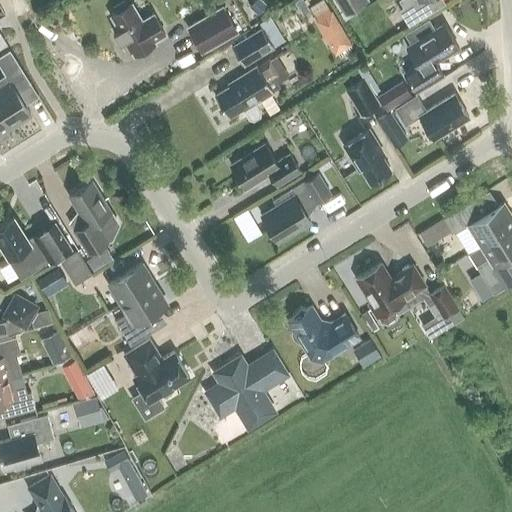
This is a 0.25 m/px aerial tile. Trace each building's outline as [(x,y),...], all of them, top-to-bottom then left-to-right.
[(301,14),(308,10),(302,0),(295,0),(294,1),(301,14)] [(317,20),(331,12),(323,0),(322,0),(309,8),(317,20)] [(335,0),(345,14),(366,0),(335,0)] [(400,0),(406,8),(401,11),(409,23),(436,6),(432,0),(400,0)] [(131,4),(111,15),(119,29),(115,32),(113,33),(114,34),(115,33),(120,41),(119,42),(119,43),(121,42),(128,53),(132,51),(134,55),(154,43),(153,40),(164,34),(153,15),(142,22),(131,4)] [(239,33),(223,5),(186,26),(202,54),(239,33)] [(435,62),(458,48),(444,24),(406,47),(418,65),(404,73),(416,93),(443,76),(435,62)] [(243,66),(274,47),(262,28),(232,47),(243,66)] [(0,77),(0,110),(10,126),(31,113),(16,91),(30,82),(14,55),(10,49),(0,55),(0,66),(5,75),(0,77)] [(257,66),(237,79),(238,81),(214,95),(228,117),(242,109),(243,111),(244,110),(249,119),(253,120),(259,116),(260,112),(255,104),(273,92),(267,81),(278,74),(269,60),(258,67),(257,66)] [(347,90),(362,114),(379,103),(364,79),(347,90)] [(393,84),(376,95),(386,110),(403,100),(393,84)] [(434,139),(469,117),(454,94),(426,112),(416,97),(396,109),(406,124),(419,116),(434,139)] [(0,132),(10,126),(0,110),(0,132)] [(385,130),(391,140),(404,132),(397,122),(397,121),(390,110),(376,119),(383,130),(385,130)] [(380,146),(369,129),(344,145),(359,170),(362,169),(370,183),(390,170),(377,148),(380,146)] [(245,188),(269,173),(277,185),(300,171),(290,154),(276,162),(265,143),(230,165),(245,188)] [(277,241),(278,240),(281,238),(285,239),(286,234),(288,233),(292,234),(293,230),(308,221),(309,221),(304,211),(331,195),(318,173),(273,200),(277,207),(263,216),(263,215),(262,216),(277,241)] [(116,222),(91,182),(69,196),(86,223),(73,230),(88,254),(108,242),(101,231),(116,222)] [(481,246),(511,226),(511,215),(504,202),(479,217),(470,202),(445,218),(454,233),(468,225),(481,246)] [(234,214),(248,239),(263,231),(248,206),(234,214)] [(29,240),(14,217),(0,225),(0,243),(22,278),(70,247),(55,223),(29,240)] [(480,263),(477,265),(494,292),(511,281),(511,226),(481,246),(472,251),(480,263)] [(427,247),(438,239),(431,227),(419,234),(427,247)] [(92,274),(77,251),(60,261),(75,285),(92,274)] [(98,253),(87,259),(94,270),(105,264),(98,253)] [(469,275),(479,270),(470,253),(460,258),(469,275)] [(122,304),(153,284),(141,263),(109,283),(122,304)] [(379,316),(382,321),(389,323),(396,318),(397,312),(394,307),(404,300),(403,299),(425,285),(413,265),(391,279),(381,263),(356,278),(371,302),(369,303),(378,317),(379,316)] [(57,267),(37,280),(45,293),(65,280),(57,267)] [(442,311),(421,324),(429,338),(465,315),(460,307),(446,283),(430,293),(442,311)] [(166,305),(153,284),(122,304),(128,314),(116,321),(130,346),(151,333),(143,320),(166,305)] [(0,337),(14,334),(13,333),(21,331),(24,327),(25,327),(37,306),(16,295),(4,316),(8,318),(6,320),(0,321),(0,337)] [(292,335),(293,339),(296,342),(301,344),(302,343),(311,358),(322,361),(360,337),(345,314),(329,323),(329,325),(321,324),(321,321),(312,306),(306,310),(305,308),(301,307),(293,315),(294,317),(288,321),(293,329),(292,330),(292,335)] [(32,321),(33,327),(52,322),(48,309),(37,312),(32,321)] [(59,330),(49,334),(62,360),(72,355),(59,330)] [(68,342),(84,367),(95,361),(79,335),(68,342)] [(0,379),(21,374),(16,354),(21,353),(16,337),(0,341),(0,379)] [(172,394),(173,390),(172,388),(190,377),(174,352),(159,361),(155,356),(157,353),(157,351),(149,339),(124,354),(137,375),(133,377),(143,392),(133,399),(145,419),(164,407),(158,397),(161,395),(162,397),(166,397),(172,394)] [(361,344),(371,361),(380,355),(370,339),(361,344)] [(240,357),(231,363),(216,373),(222,383),(207,392),(225,421),(226,420),(222,414),(236,405),(249,426),(273,410),(263,394),(261,396),(258,391),(286,374),(272,352),(247,368),(240,357)] [(75,359),(61,366),(70,384),(85,376),(75,359)] [(118,390),(105,365),(89,373),(102,398),(118,390)] [(26,394),(21,374),(0,379),(0,402),(5,401),(8,415),(35,408),(31,392),(26,394)] [(101,407),(99,408),(96,395),(80,400),(87,424),(108,418),(101,407)] [(5,470),(41,460),(37,444),(55,439),(48,414),(21,421),(24,435),(0,441),(0,456),(1,456),(5,470)] [(146,492),(129,461),(130,461),(123,449),(104,460),(110,472),(117,468),(135,499),(136,499),(138,503),(150,497),(147,492),(146,492)] [(43,510),(38,511),(73,511),(65,497),(63,497),(50,475),(30,487),(43,510)]
